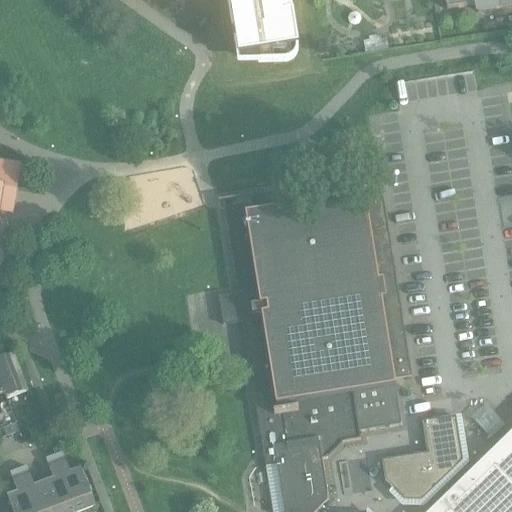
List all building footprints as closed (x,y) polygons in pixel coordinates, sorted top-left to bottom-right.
[(269,61),(272,63),(284,63),(289,61),(290,61),(291,60),(292,59),(293,58),(294,57),(294,56),(294,55),(295,55),(295,54),(295,53),(295,52),(295,49),(290,15),(287,0),(444,0),(446,5),(447,11),(476,7),(478,14),(511,8),(511,0),(228,0),(238,58),(241,58),(260,54),(266,53),(267,57),(268,60),(269,61)] [(0,212),(12,214),(16,191),(20,166),(0,162),(0,212)] [(297,182),(295,170),(276,173),(278,184),(297,182)] [(317,511),(328,501),(322,461),(328,460),(325,443),(340,440),(340,444),(360,441),(359,433),(402,426),(395,381),(412,378),(383,199),(366,201),(365,195),(254,213),(251,196),(222,201),(238,295),(219,298),(223,326),(242,323),(272,511),(317,511)] [(27,392),(14,356),(0,360),(0,385),(5,400),(27,392)] [(457,467),(457,465),(456,462),(457,462),(457,461),(458,460),(457,451),(457,450),(460,447),(457,433),(454,432),(454,431),(453,431),(453,428),(456,425),(455,418),(422,423),(427,454),(382,462),(385,483),(386,483),(405,502),(420,502),(435,488),(434,487),(435,486),(433,478),(434,478),(436,477),(443,470),(444,471),(444,470),(447,471),(447,470),(452,471),(457,467)] [(18,433),(15,424),(2,429),(5,438),(18,433)] [(43,434),(40,425),(28,430),(31,438),(43,434)] [(511,511),(511,435),(492,454),(432,511),(511,511)] [(83,511),(95,508),(81,471),(70,474),(63,454),(54,457),(75,511),(83,511)] [(75,511),(54,457),(46,460),(54,481),(44,485),(54,511),(75,511)] [(54,511),(44,485),(34,488),(27,468),(18,471),(33,511),(54,511)] [(33,511),(18,471),(10,474),(18,495),(7,499),(12,511),(33,511)]
